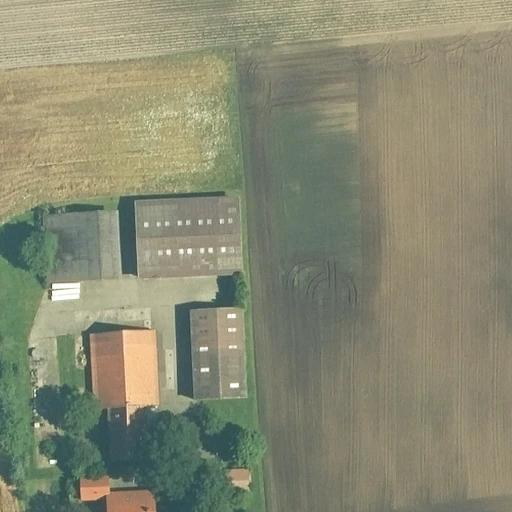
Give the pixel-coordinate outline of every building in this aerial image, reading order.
[(137,208),(139,285),(243,281),(241,204),(137,208)] [(46,222),(48,287),(122,285),(120,220),(46,222)] [(202,402),(250,399),(244,315),(196,319),(202,402)] [(95,413),(105,412),(106,466),(149,465),(148,410),(157,410),(154,334),(93,336),(95,413)] [(222,476),(223,497),(251,496),(250,474),(222,476)] [(110,482),(81,482),(82,501),(111,501),(110,482)] [(108,502),(108,511),(158,511),(159,502),(108,502)]
